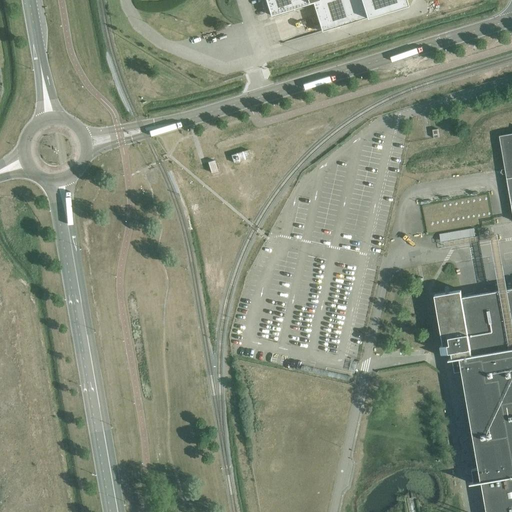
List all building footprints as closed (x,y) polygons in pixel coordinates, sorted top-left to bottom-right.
[(265,0),(270,15),(318,1),(327,29),(407,5),(405,0),(265,0)] [(511,133),(500,136),(505,168),(511,207),(511,133)] [(250,157),(248,150),(231,155),(234,163),(250,157)] [(214,160),(208,162),(212,173),(218,171),(215,163),(214,160)] [(475,236),(475,233),(474,228),(440,234),(441,242),(475,236)] [(511,347),(511,288),(462,297),(461,290),(435,294),(443,344),(441,345),(442,353),(451,351),(453,358),(460,357),(511,347)] [(511,511),(511,347),(460,357),(462,370),(479,468),(481,481),(486,511),(511,511)] [(462,370),(460,357),(453,358),(455,371),(462,370)] [(350,376),(314,368),(313,373),(349,380),(350,376)] [(481,481),(479,468),(472,469),(474,482),(481,481)]
